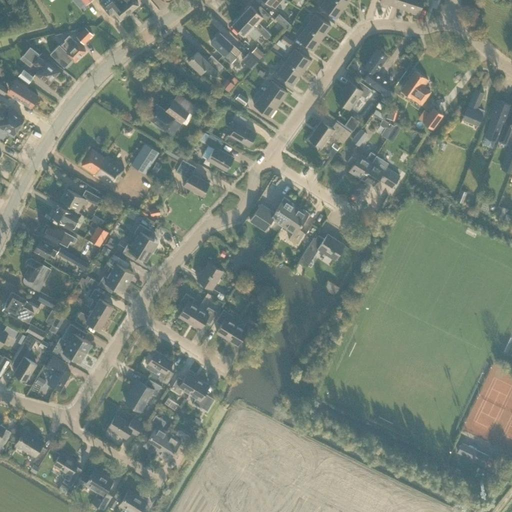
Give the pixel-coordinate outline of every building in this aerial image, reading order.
[(101,0),(99,3),(109,15),(113,11),(120,20),(129,12),(119,0),(101,0)] [(119,0),(129,12),(138,5),(134,0),(119,0)] [(336,18),(345,6),(336,0),(324,0),(320,6),(336,18)] [(406,10),(409,0),(394,0),(393,6),(406,10)] [(409,0),(406,10),(419,15),(423,0),(409,0)] [(256,29),(261,33),(266,38),(270,34),(258,22),(262,17),(261,16),(261,15),(250,5),(248,6),(244,9),(245,10),(241,15),(256,29)] [(286,29),(290,24),(279,14),(274,18),(286,29)] [(306,26),(322,38),(331,26),(314,14),(306,26)] [(255,40),(261,33),(256,29),(241,15),(236,19),(236,18),(232,22),(233,23),(232,24),(243,35),(243,34),(245,36),(247,33),(255,40)] [(84,44),(93,35),(85,26),(76,36),(84,44)] [(313,50),(322,38),(306,26),(297,38),(313,50)] [(230,63),(241,52),(233,44),(220,32),(210,42),(223,54),(221,55),(230,63)] [(69,35),(64,40),(65,41),(60,46),(59,45),(50,54),(63,67),(72,59),(75,61),(85,51),(76,42),(69,35)] [(288,47),(292,41),(284,35),(279,41),(288,47)] [(23,55),(39,68),(35,73),(48,84),(58,71),(45,61),(37,55),(38,53),(30,46),(23,55)] [(259,59),(264,54),(256,47),(251,52),(259,59)] [(285,61),(302,72),(310,60),(294,48),(285,61)] [(388,100),(393,92),(386,87),(390,82),(376,72),(387,57),(376,49),(364,65),(370,69),(363,79),(382,92),(380,94),(388,100)] [(206,60),(197,51),(188,61),(200,73),(204,68),(213,76),(223,66),(211,55),(206,60)] [(255,65),(260,60),(250,51),(245,56),(255,65)] [(293,84),(302,72),(285,61),(277,73),(293,84)] [(28,84),(34,77),(23,69),(18,76),(28,84)] [(423,87),(428,79),(415,70),(401,90),(414,99),(421,103),(430,91),(423,87)] [(9,89),(7,93),(18,100),(30,107),(38,95),(26,88),(27,86),(16,78),(9,89)] [(228,91),(234,84),(227,79),(222,85),(228,91)] [(262,93),(278,104),(287,92),(271,81),(262,93)] [(371,90),(359,81),(355,86),(349,81),(335,100),(348,109),(359,94),(365,98),(371,90)] [(477,125),(482,113),(483,110),(477,108),(484,93),(475,89),(462,118),(477,125)] [(156,104),(146,117),(159,126),(159,128),(162,130),(164,129),(166,131),(166,130),(172,135),(182,122),(186,125),(193,115),(192,114),(197,107),(178,93),(165,111),(156,104)] [(235,98),(238,101),(245,105),(249,100),(239,93),(235,98)] [(270,117),(278,104),(262,93),(254,105),(270,117)] [(504,123),(511,105),(498,100),(484,136),(495,140),(502,123),(504,123)] [(0,120),(1,121),(0,122),(0,126),(4,129),(4,128),(14,134),(23,119),(18,116),(19,115),(0,103),(0,120)] [(511,127),(511,107),(501,134),(507,136),(510,127),(511,127)] [(392,120),(395,110),(389,108),(386,118),(392,120)] [(424,121),(433,128),(443,116),(434,109),(424,121)] [(248,146),(255,133),(243,126),(246,119),(236,113),(232,120),(237,122),(230,135),(248,146)] [(352,130),(359,121),(354,118),(348,127),(352,130)] [(331,128),(321,121),(309,138),(321,147),(330,134),(343,143),(351,132),(336,122),(331,128)] [(387,138),(394,126),(391,124),(389,128),(386,126),(381,134),(387,138)] [(361,128),(351,140),(359,146),(368,134),(361,128)] [(225,170),(233,157),(219,149),(222,143),(208,135),(206,138),(210,140),(208,143),(214,147),(207,160),(211,162),(225,170)] [(144,173),(159,152),(144,142),(130,163),(144,173)] [(511,173),(511,169),(511,143),(510,149),(509,148),(501,169),(511,173)] [(177,160),(181,154),(168,146),(164,152),(177,160)] [(372,161),(372,162),(376,155),(370,151),(366,158),(360,154),(362,152),(356,148),(348,160),(354,163),(349,171),(361,178),(372,161)] [(105,157),(91,149),(81,164),(94,173),(93,175),(111,186),(124,167),(106,156),(105,157)] [(405,164),(411,156),(404,151),(398,160),(405,164)] [(202,195),(209,183),(192,174),(195,167),(182,159),(176,171),(187,178),(183,185),(202,195)] [(157,171),(161,164),(156,161),(152,168),(157,171)] [(383,169),(372,162),(372,161),(361,178),(373,186),(378,178),(383,182),(391,170),(385,166),(383,169)] [(81,196),(68,189),(61,200),(71,206),(70,208),(77,212),(82,204),(85,205),(88,200),(96,205),(100,198),(85,190),(81,196)] [(463,203),(467,192),(460,189),(456,200),(463,203)] [(284,198),(274,212),(261,204),(253,215),(268,225),(272,219),(283,226),(296,206),(284,198)] [(502,220),(507,209),(498,205),(494,217),(502,220)] [(53,215),(52,217),(63,223),(62,224),(71,229),(78,217),(71,213),(58,206),(55,211),(54,211),(52,215),(53,215)] [(296,206),(283,226),(293,232),(289,239),(295,243),(303,232),(298,228),(308,213),(296,206)] [(150,209),(151,217),(160,215),(159,208),(150,209)] [(95,213),(93,218),(103,222),(105,217),(95,213)] [(151,227),(153,222),(144,216),(141,221),(151,227)] [(134,240),(151,250),(157,241),(147,235),(150,230),(139,223),(134,232),(138,234),(134,240)] [(46,224),(42,231),(44,232),(43,234),(58,242),(58,241),(64,245),(68,238),(70,240),(74,242),(76,238),(64,231),(57,227),(56,228),(48,224),(48,225),(46,224)] [(98,244),(106,231),(97,226),(89,238),(98,244)] [(306,266),(318,248),(334,259),(344,244),(327,233),(324,239),(317,234),(315,238),(314,237),(298,260),(306,266)] [(108,235),(103,243),(111,248),(113,243),(109,241),(112,237),(108,235)] [(54,257),(57,251),(51,248),(53,246),(40,239),(34,250),(46,257),(48,254),(54,257)] [(146,260),(151,250),(134,240),(131,246),(127,243),(122,252),(132,259),(135,253),(146,260)] [(85,246),(82,253),(92,257),(95,250),(85,246)] [(108,255),(111,250),(104,246),(101,251),(108,255)] [(72,262),(76,256),(63,249),(60,255),(72,262)] [(110,272),(127,282),(133,273),(123,267),(126,262),(113,254),(107,263),(114,266),(110,272)] [(39,290),(50,269),(30,257),(29,258),(27,259),(25,262),(26,264),(26,265),(28,267),(24,275),(25,276),(24,276),(24,277),(23,277),(23,278),(23,279),(23,280),(23,281),(24,281),(24,282),(25,283),(39,290)] [(212,288),(222,271),(208,262),(197,279),(212,288)] [(110,272),(107,278),(103,275),(99,283),(98,284),(108,291),(112,285),(122,291),(127,282),(110,272)] [(85,279),(81,276),(78,281),(87,286),(89,286),(94,289),(89,297),(93,299),(89,306),(93,309),(106,317),(113,306),(103,300),(106,295),(105,294),(106,292),(97,286),(88,281),(85,279)] [(88,281),(97,286),(98,284),(99,283),(90,278),(88,281)] [(22,305),(26,300),(11,291),(5,302),(3,303),(2,306),(2,307),(2,309),(16,317),(17,316),(28,322),(34,312),(22,305)] [(53,308),(57,300),(42,292),(38,299),(53,308)] [(223,301),(226,296),(219,292),(216,297),(223,301)] [(189,322),(198,307),(191,303),(194,298),(185,293),(178,304),(183,307),(179,315),(189,322)] [(37,307),(40,301),(31,296),(28,302),(37,307)] [(198,307),(189,322),(200,328),(205,320),(210,323),(217,312),(208,306),(205,312),(198,307)] [(99,329),(106,317),(93,309),(88,316),(80,311),(75,321),(86,327),(89,322),(99,329)] [(227,338),(236,323),(229,319),(232,314),(223,309),(216,320),(221,323),(216,331),(227,338)] [(269,313),(264,309),(259,316),(265,320),(269,313)] [(236,323),(227,338),(238,344),(244,334),(249,337),(260,319),(251,314),(243,328),(236,323)] [(41,340),(46,332),(30,323),(25,332),(41,340)] [(84,331),(70,323),(61,337),(85,352),(86,351),(88,352),(92,345),(90,344),(91,343),(81,337),(84,331)] [(54,333),(57,327),(52,324),(49,329),(54,333)] [(3,331),(0,329),(0,346),(7,334),(14,338),(17,331),(7,325),(3,331)] [(21,343),(26,335),(19,332),(15,339),(21,343)] [(80,361),(85,352),(61,337),(60,337),(52,351),(56,354),(66,360),(69,355),(80,361)] [(44,348),(47,343),(42,340),(39,345),(44,348)] [(26,381),(36,364),(25,356),(30,348),(24,344),(15,359),(21,362),(13,373),(26,381)] [(167,383),(173,373),(168,370),(173,361),(155,350),(147,363),(162,371),(158,378),(167,383)] [(60,390),(70,373),(63,369),(67,363),(52,355),(45,366),(54,372),(48,383),(60,390)] [(3,358),(0,363),(6,366),(9,361),(3,358)] [(190,392),(198,378),(188,372),(183,380),(178,377),(171,388),(180,393),(183,388),(190,392)] [(161,386),(148,378),(144,384),(137,380),(132,388),(133,389),(125,402),(140,411),(151,392),(155,395),(161,386)] [(198,378),(190,392),(196,396),(193,402),(207,410),(214,399),(204,393),(209,385),(198,378)] [(129,423),(116,415),(108,427),(125,438),(130,431),(136,435),(142,424),(132,418),(129,423)] [(156,453),(168,432),(161,428),(166,421),(155,415),(148,427),(153,430),(144,445),(156,453)] [(0,453),(4,446),(3,445),(11,432),(5,428),(0,424),(0,453)] [(168,432),(156,453),(168,460),(177,445),(182,448),(190,436),(178,429),(174,436),(168,432)] [(35,437),(24,430),(16,444),(32,454),(30,459),(38,464),(47,449),(41,445),(43,441),(36,436),(35,437)] [(458,452),(484,465),(488,456),(462,443),(458,452)] [(71,486),(73,483),(81,469),(76,466),(78,462),(61,452),(54,464),(64,470),(62,474),(62,476),(65,477),(63,481),(71,486)] [(113,480),(94,468),(89,477),(83,473),(76,485),(82,489),(85,485),(98,492),(92,502),(103,509),(111,496),(105,492),(113,480)] [(61,483),(57,490),(64,494),(68,487),(61,483)] [(139,511),(147,500),(128,489),(119,505),(130,511),(139,511)] [(112,508),(117,500),(113,498),(108,505),(112,508)]
